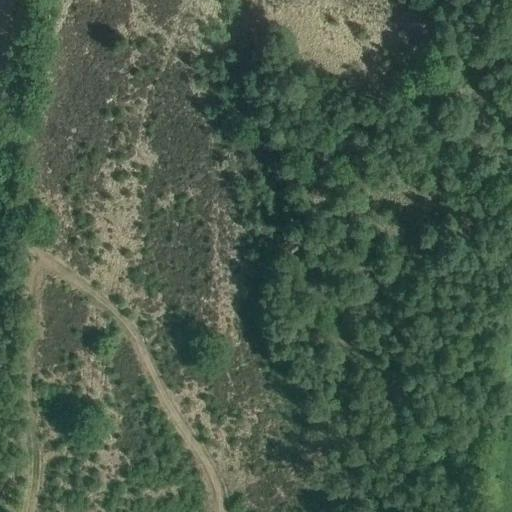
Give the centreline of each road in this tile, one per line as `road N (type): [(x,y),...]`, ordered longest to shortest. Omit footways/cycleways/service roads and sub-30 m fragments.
road 1 (track): [(14,236),(118,311),(208,476),(219,511)]
road 2 (track): [(14,236),(18,369),(33,475),(22,511)]
